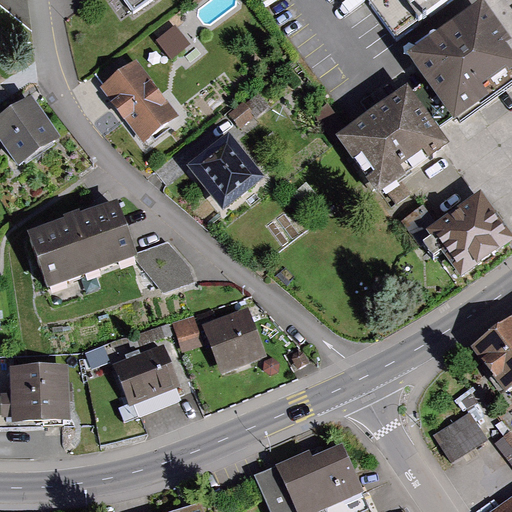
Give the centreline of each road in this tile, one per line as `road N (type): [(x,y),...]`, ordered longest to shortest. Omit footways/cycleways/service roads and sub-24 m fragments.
road 1 (residential): [(357,381),(309,325),(90,140),(51,75),(38,0)]
road 2 (tertiary): [(0,487),(82,483),(172,460),(357,381)]
road 3 (tertiary): [(357,381),(511,286)]
road 4 (residential): [(357,381),(441,511)]
